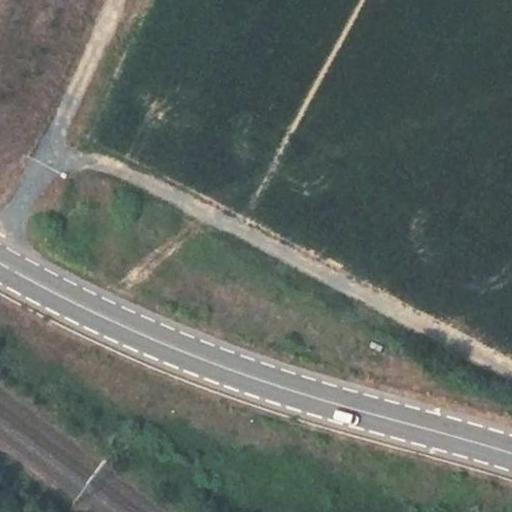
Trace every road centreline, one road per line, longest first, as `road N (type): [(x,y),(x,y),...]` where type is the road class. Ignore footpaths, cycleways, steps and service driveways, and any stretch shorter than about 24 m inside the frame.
road 1 (primary): [(0,266),(212,366),(511,453)]
road 2 (track): [(43,155),(114,164),(511,375)]
road 3 (unclassified): [(0,244),(112,0)]
